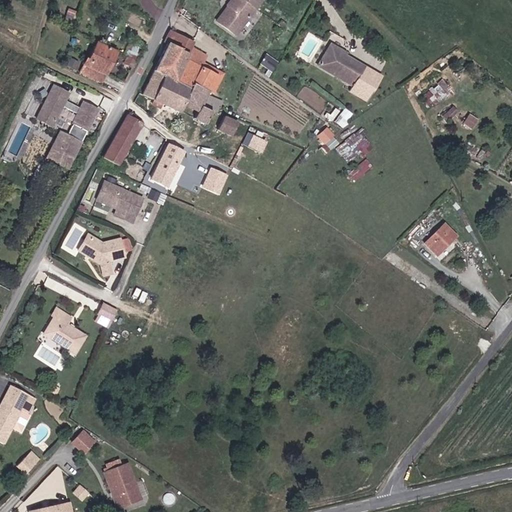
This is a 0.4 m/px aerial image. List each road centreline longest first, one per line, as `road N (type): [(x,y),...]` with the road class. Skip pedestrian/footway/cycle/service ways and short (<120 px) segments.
road 1 (unclassified): [(0,335),(173,0)]
road 2 (unclassified): [(397,495),(408,457),(511,326)]
